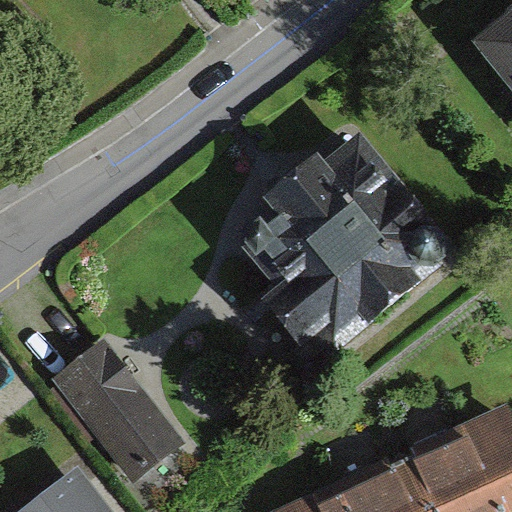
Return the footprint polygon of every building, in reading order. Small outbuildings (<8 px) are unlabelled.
[(511,18),(472,50),(511,100),(511,18)] [(260,312),(299,362),(334,331),(343,356),(369,342),(424,296),(413,281),(435,282),(445,270),(449,257),(438,237),(360,142),(323,170),(315,166),(262,210),(269,219),(243,241),(240,256),(276,300),(260,312)] [(187,449),(103,343),(51,384),(135,490),(187,449)] [(292,511),(511,511),(511,420),(507,410),(292,511)] [(105,511),(78,476),(30,511),(105,511)]
